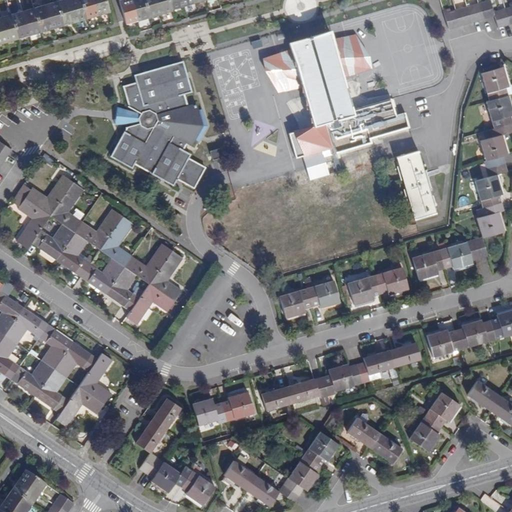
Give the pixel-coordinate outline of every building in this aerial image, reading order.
[(56,0),(54,0),(45,3),(52,28),(63,24),(56,0)] [(68,0),(56,0),(63,24),(75,21),(68,0)] [(81,0),(68,0),(75,21),(86,18),(81,0)] [(93,0),(81,0),(86,18),(98,14),(93,0)] [(106,0),(93,0),(98,14),(109,11),(106,0)] [(119,0),(126,24),(138,21),(131,0),(119,0)] [(143,0),(131,0),(138,21),(149,17),(143,0)] [(156,0),(143,0),(149,17),(161,14),(156,0)] [(168,0),(156,0),(161,14),(172,11),(171,10),(168,0)] [(168,0),(171,10),(184,6),(182,0),(168,0)] [(489,0),(485,0),(477,2),(482,19),(494,16),(493,11),(489,0)] [(477,2),(466,6),(471,22),(482,19),(477,2)] [(45,3),(33,6),(41,31),(52,28),(45,3)] [(33,6),(22,10),(29,35),(41,31),(33,6)] [(466,6),(455,9),(459,25),(471,22),(466,6)] [(505,8),(493,11),(494,16),(498,27),(509,23),(505,8)] [(455,9),(443,13),(448,28),(459,25),(455,9)] [(22,10),(10,13),(18,38),(29,35),(22,10)] [(10,13),(0,16),(0,19),(6,41),(18,38),(10,13)] [(457,28),(460,36),(468,34),(465,25),(457,28)] [(322,122),(330,148),(331,154),(371,142),(370,138),(368,132),(379,129),(380,129),(382,135),(409,127),(405,112),(396,114),(391,98),(353,109),(330,31),(290,43),(313,125),(322,122)] [(177,179),(182,182),(183,180),(186,181),(185,183),(194,188),(205,167),(188,158),(190,155),(181,150),(185,142),(190,145),(193,139),(201,125),(196,109),(195,103),(182,106),(179,95),(188,92),(179,63),(131,77),(133,84),(120,88),(126,108),(125,107),(125,108),(138,115),(138,116),(135,120),(136,124),(136,125),(122,126),(123,126),(107,155),(127,166),(130,162),(173,185),(177,179)] [(481,73),(488,101),(508,95),(505,87),(508,86),(503,67),(481,73)] [(486,101),(493,128),(511,122),(511,121),(510,115),(511,114),(511,110),(508,95),(488,101),(486,101)] [(112,123),(136,124),(135,120),(138,116),(115,107),(112,123)] [(201,125),(193,139),(198,142),(207,125),(201,107),(196,109),(201,125)] [(511,131),(511,122),(493,128),(486,130),(489,138),(479,141),(484,160),(503,155),(507,154),(502,135),(511,131)] [(370,138),(382,135),(380,129),(379,129),(368,132),(370,138)] [(0,140),(0,156),(5,159),(12,149),(0,140)] [(209,151),(211,160),(221,157),(219,148),(209,151)] [(323,156),(321,151),(321,150),(303,155),(307,168),(310,178),(328,173),(323,156)] [(418,151),(397,157),(414,217),(435,212),(418,151)] [(505,164),(503,155),(484,160),(484,161),(486,169),(505,164)] [(507,171),(505,164),(486,169),(488,176),(497,174),(507,171)] [(283,186),(310,178),(307,168),(281,176),(283,186)] [(475,172),(477,180),(488,176),(486,169),(475,172)] [(17,193),(50,215),(72,182),(67,178),(62,174),(46,196),(32,186),(30,189),(23,184),(17,193)] [(475,180),(482,208),(501,202),(499,195),(503,194),(497,174),(488,176),(477,180),(475,180)] [(285,218),(289,217),(278,177),(238,188),(240,197),(235,199),(245,233),(253,232),(256,240),(259,239),(261,247),(273,244),(277,258),(343,240),(341,236),(363,230),(365,234),(385,228),(382,214),(384,213),(379,195),(369,197),(367,188),(349,194),(354,212),(288,230),(285,218)] [(84,189),(72,182),(50,215),(61,223),(74,232),(82,220),(68,211),(84,189)] [(50,215),(17,193),(12,201),(19,206),(17,208),(31,218),(16,240),(27,248),(31,242),(40,228),(50,215)] [(504,210),(501,202),(482,208),(476,209),(478,217),(477,218),(482,237),(504,231),(499,212),(504,210)] [(96,230),(82,220),(74,232),(88,241),(99,249),(122,215),(111,208),(96,230)] [(133,223),(122,215),(99,249),(111,257),(123,266),(131,255),(117,245),(133,223)] [(31,242),(55,259),(74,232),(61,223),(51,236),(40,228),(31,242)] [(78,254),(88,241),(74,232),(55,259),(80,276),(89,262),(78,254)] [(480,258),(488,256),(482,237),(474,239),(480,258)] [(472,260),(480,258),(474,239),(466,241),(472,260)] [(453,270),(473,264),(472,260),(466,241),(439,249),(445,268),(452,266),(453,270)] [(145,264),(131,255),(123,266),(136,275),(148,283),(172,249),(160,242),(145,264)] [(183,257),(172,249),(148,283),(174,300),(182,289),(167,280),(183,257)] [(437,271),(445,268),(439,249),(412,258),(418,279),(438,274),(437,271)] [(101,270),(89,262),(80,276),(104,293),(123,266),(111,257),(101,270)] [(127,289),(136,275),(123,266),(104,293),(129,311),(139,297),(127,289)] [(402,267),(374,275),(380,293),(387,292),(388,295),(408,289),(402,267)] [(372,296),(380,293),(374,275),(347,282),(353,305),(373,299),(372,296)] [(333,280),(306,288),(312,307),(319,305),(320,308),(339,303),(333,280)] [(129,311),(125,316),(136,324),(152,302),(166,311),(174,300),(148,283),(139,297),(129,311)] [(304,309),(312,307),(306,288),(279,295),(286,318),(305,312),(304,309)] [(0,310),(1,311),(0,312),(0,331),(4,334),(23,307),(0,291),(0,310)] [(26,329),(38,337),(48,324),(23,307),(4,334),(17,343),(26,329)] [(497,318),(490,319),(496,338),(511,333),(511,309),(496,314),(497,318)] [(461,348),(488,341),(482,322),(482,319),(462,324),(462,327),(455,329),(461,348)] [(490,319),(482,322),(488,341),(496,338),(490,319)] [(50,345),(40,359),(53,368),(73,340),(48,324),(38,337),(50,345)] [(434,356),(461,348),(455,329),(448,331),(447,328),(427,334),(434,356)] [(7,357),(17,343),(4,334),(0,339),(0,372),(10,379),(19,365),(7,357)] [(97,357),(73,340),(53,368),(66,377),(76,362),(88,371),(97,357)] [(416,341),(390,349),(395,366),(420,359),(416,341)] [(390,349),(363,356),(364,361),(368,374),(395,366),(390,349)] [(113,359),(101,351),(97,357),(88,371),(78,385),(103,403),(111,392),(97,382),(113,359)] [(10,379),(34,396),(53,368),(40,359),(30,373),(19,365),(10,379)] [(364,361),(356,363),(361,383),(370,380),(368,374),(364,361)] [(334,391),(354,385),(348,365),(347,363),(328,369),(329,374),(322,376),(327,396),(334,394),(334,391)] [(356,363),(348,365),(354,385),(361,383),(356,363)] [(56,391),(66,377),(53,368),(34,396),(59,412),(68,399),(56,391)] [(322,376),(314,378),(319,395),(320,398),(327,396),(322,376)] [(314,378),(287,386),(292,403),(319,395),(314,378)] [(467,395),(489,410),(500,395),(477,380),(467,395)] [(96,413),(103,403),(78,385),(68,399),(59,412),(55,418),(66,426),(82,404),(96,413)] [(266,410),(292,403),(287,386),(261,393),(266,410)] [(228,399),(221,401),(226,421),(254,413),(247,391),(227,396),(228,399)] [(441,391),(425,415),(441,426),(445,420),(448,422),(460,405),(441,391)] [(511,424),(511,404),(500,395),(489,410),(511,426),(511,424)] [(166,397),(151,420),(166,430),(182,407),(166,397)] [(212,397),(192,402),(198,425),(218,419),(219,423),(226,421),(221,401),(214,403),(212,397)] [(437,432),(441,426),(425,415),(409,438),(427,451),(439,434),(437,432)] [(347,432),(369,448),(379,433),(357,417),(347,432)] [(136,442),(150,452),(166,430),(151,420),(136,442)] [(327,461),(339,444),(320,431),(304,454),(320,465),(324,459),(327,461)] [(401,448),(379,433),(369,448),(391,463),(401,448)] [(139,469),(146,474),(158,457),(150,452),(139,469)] [(304,454),(288,477),(304,488),(307,490),(318,474),(315,472),(320,465),(304,454)] [(146,474),(152,478),(163,462),(158,457),(146,474)] [(223,475),(246,491),(257,475),(234,459),(223,475)] [(180,473),(163,462),(152,478),(150,481),(167,492),(174,482),(181,487),(192,470),(185,465),(180,473)] [(25,470),(18,480),(39,495),(46,484),(25,470)] [(215,486),(192,470),(181,487),(187,491),(185,494),(201,505),(215,486)] [(267,506),(278,490),(257,475),(246,491),(267,506)] [(283,484),(299,495),(304,488),(288,477),(283,484)] [(18,480),(11,489),(33,504),(39,495),(18,480)] [(278,490),(295,502),(299,495),(283,484),(278,490)] [(11,489),(4,500),(21,511),(27,511),(33,504),(11,489)] [(60,494),(53,504),(64,511),(68,511),(74,503),(60,494)] [(21,511),(4,500),(0,505),(0,510),(2,511),(21,511)]
